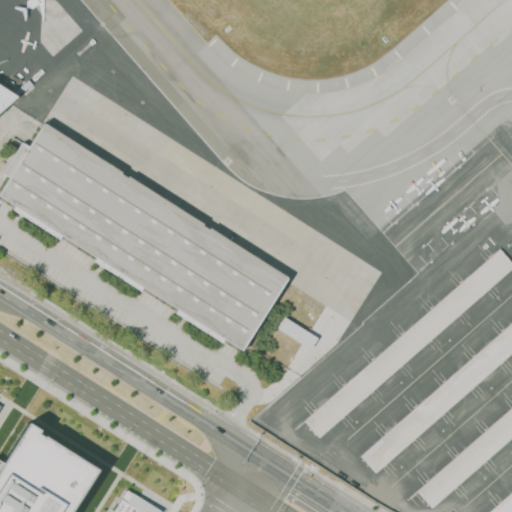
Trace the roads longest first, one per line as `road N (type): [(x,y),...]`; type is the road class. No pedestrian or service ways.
road 1 (primary): [(0,333),(241,483)]
road 2 (primary): [(259,456),(113,364)]
road 3 (primary): [(113,364),(0,294)]
